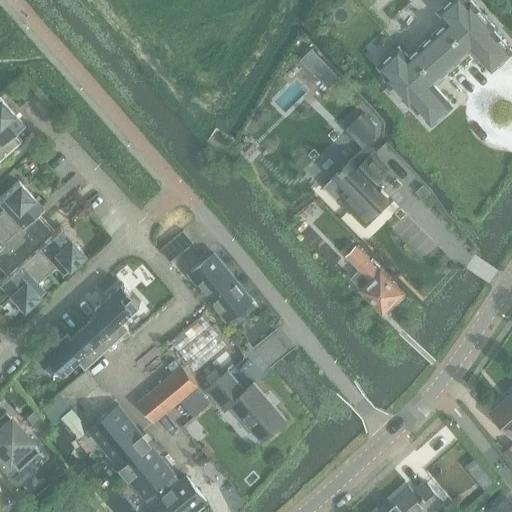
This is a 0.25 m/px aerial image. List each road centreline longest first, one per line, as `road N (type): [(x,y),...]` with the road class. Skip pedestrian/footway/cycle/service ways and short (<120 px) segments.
road 1 (residential): [(390,437),(201,213)]
road 2 (residential): [(390,437),(437,389),(511,280)]
road 3 (residential): [(14,349),(143,226)]
